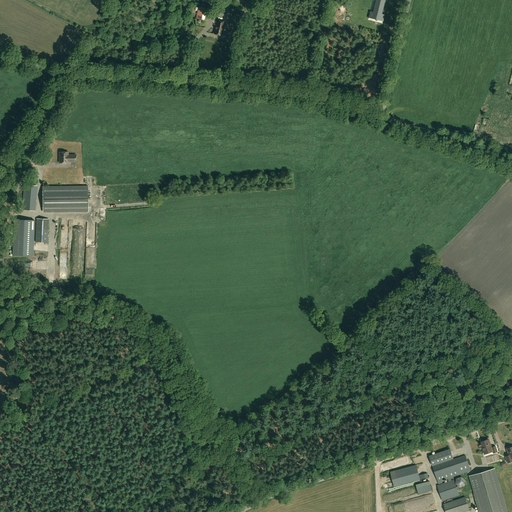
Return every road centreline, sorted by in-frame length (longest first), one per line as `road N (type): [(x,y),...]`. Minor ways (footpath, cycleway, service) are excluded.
road 1 (unclassified): [(382,117),(304,93),(75,75),(0,56)]
road 2 (unclassified): [(240,511),(287,489),(511,418)]
road 3 (track): [(0,245),(67,74)]
road 4 (unclassified): [(511,159),(382,117)]
road 5 (unclassified): [(382,117),(410,0)]
